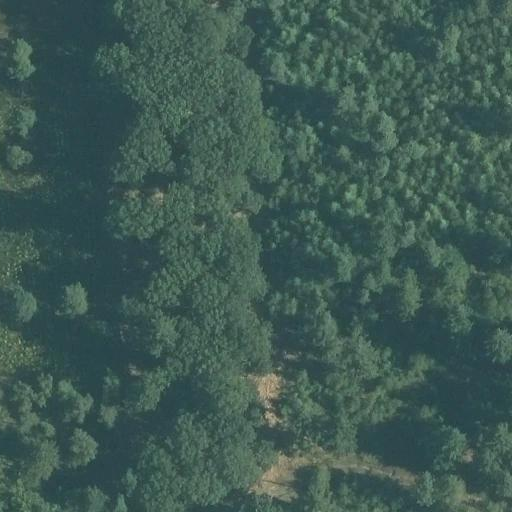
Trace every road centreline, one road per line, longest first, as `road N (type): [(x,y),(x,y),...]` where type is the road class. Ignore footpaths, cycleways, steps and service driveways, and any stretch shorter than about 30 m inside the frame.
road 1 (track): [(174,0),(212,511)]
road 2 (track): [(230,511),(302,478),(348,471),(431,484),(484,511)]
